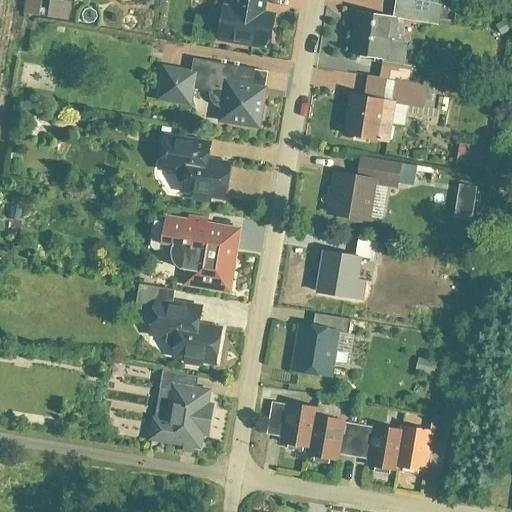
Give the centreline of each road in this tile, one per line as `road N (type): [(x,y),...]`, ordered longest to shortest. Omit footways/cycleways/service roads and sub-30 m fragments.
road 1 (residential): [(318,0),(232,478)]
road 2 (residential): [(232,478),(0,438)]
road 3 (residential): [(444,511),(232,478)]
